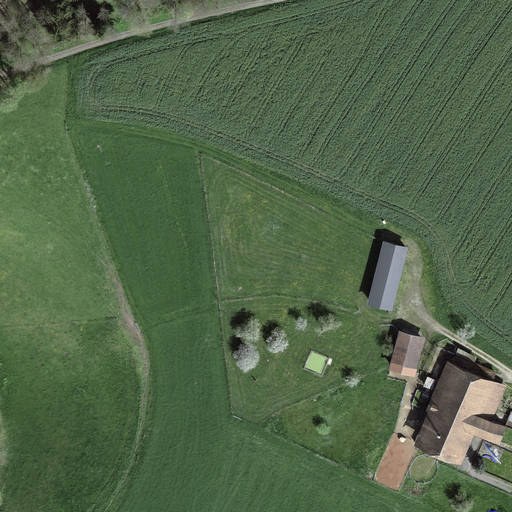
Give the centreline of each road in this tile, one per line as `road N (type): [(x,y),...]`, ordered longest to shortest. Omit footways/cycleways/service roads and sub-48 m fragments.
road 1 (track): [(0,73),(271,0)]
road 2 (track): [(511,377),(439,328),(413,300)]
